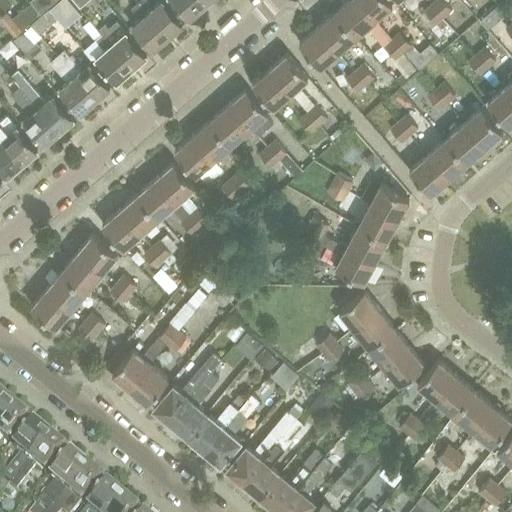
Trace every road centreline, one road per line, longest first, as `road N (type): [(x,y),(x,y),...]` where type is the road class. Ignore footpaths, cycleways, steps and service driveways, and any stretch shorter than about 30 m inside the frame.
road 1 (unclassified): [(0,242),(280,0)]
road 2 (residential): [(209,511),(0,338)]
road 3 (residential): [(511,167),(459,215),(442,277),(461,318),(511,358)]
